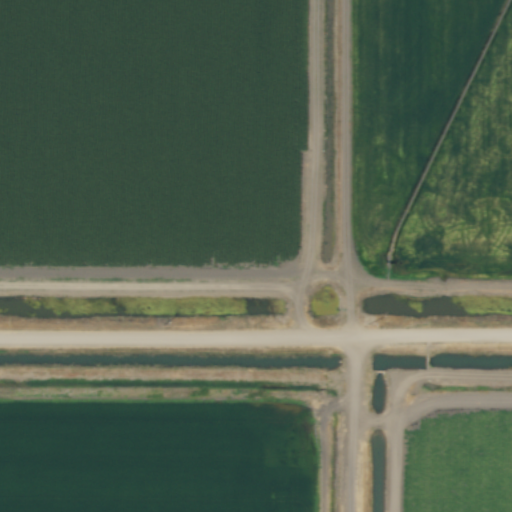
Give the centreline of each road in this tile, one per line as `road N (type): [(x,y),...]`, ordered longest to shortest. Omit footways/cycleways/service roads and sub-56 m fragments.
road 1 (residential): [(0,335),(511,336)]
road 2 (track): [(345,511),(350,336)]
